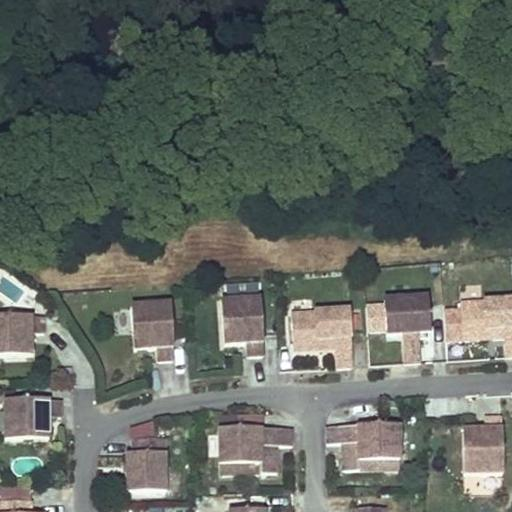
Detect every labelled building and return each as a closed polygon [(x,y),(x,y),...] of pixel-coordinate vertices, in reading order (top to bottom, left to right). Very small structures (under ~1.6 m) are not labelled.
[(252,360),(269,359),(264,300),(226,303),(229,349),(251,348),(252,360)] [(406,368),(423,367),(421,338),(434,338),(432,302),(389,305),(391,340),(404,339),(406,368)] [(162,363),(179,362),(174,303),(136,306),(139,352),(161,351),(162,363)] [(511,362),(511,361),(511,304),(467,307),(469,345),(510,343),(511,362)] [(337,372),(354,371),(351,314),(293,317),(295,355),(336,353),(337,372)] [(51,336),(50,319),(0,318),(0,357),(38,358),(38,336),(51,336)] [(317,368),(317,357),(291,358),(291,369),(317,368)] [(67,419),(67,402),(8,403),(8,441),(54,441),(54,420),(67,419)] [(219,419),(219,433),(261,433),(262,419),(219,419)] [(506,476),(504,420),(487,421),(487,433),(465,435),(468,478),(506,476)] [(405,432),(332,433),(333,450),(348,449),(357,449),(357,458),(348,458),(348,476),(390,476),(390,467),(406,466),(405,432)] [(298,450),(298,433),(225,434),(225,468),(241,468),(241,477),(283,477),(283,459),(274,459),(273,450),(283,450),(298,450)] [(171,440),(139,440),(139,456),(133,456),(133,494),(172,493),(171,440)] [(357,449),(348,449),(348,458),(357,458),(357,449)] [(283,459),(283,450),(273,450),(274,459),(283,459)] [(40,459),(12,462),(14,478),(42,475),(40,459)] [(406,475),(406,466),(390,467),(390,476),(406,475)] [(225,477),(241,477),(241,468),(225,468),(225,477)] [(37,511),(37,503),(0,503),(0,511),(37,511)]
